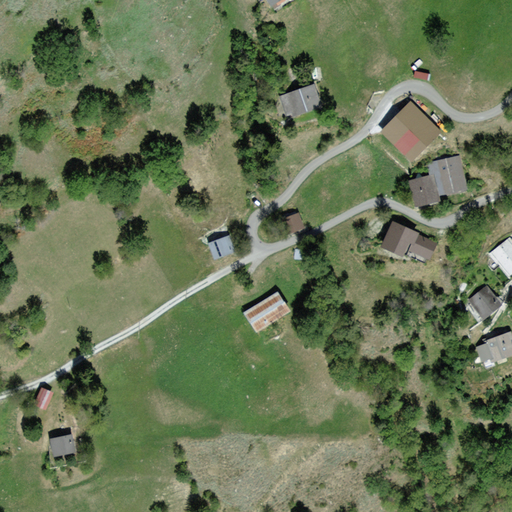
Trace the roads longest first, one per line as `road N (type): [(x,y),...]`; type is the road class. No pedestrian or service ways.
road 1 (residential): [(511,189),(439,222),(374,202),(275,247),(259,244),(252,225),(314,164),(364,132),(396,90),(425,89),(466,118),(511,97)]
road 2 (track): [(0,395),(46,380),(264,246)]
